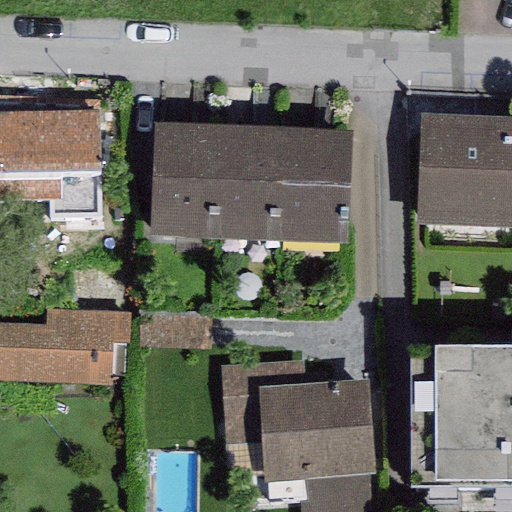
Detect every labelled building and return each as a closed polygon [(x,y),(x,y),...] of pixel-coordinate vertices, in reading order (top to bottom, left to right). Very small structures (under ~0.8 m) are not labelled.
[(102,152),(104,94),(0,91),(0,176),(51,178),(51,151),(102,152)] [(511,122),(417,119),(413,220),(511,223),(511,122)] [(350,126),(152,121),(149,233),(347,238),(350,126)] [(139,329),(0,323),(0,388),(136,394),(139,329)] [(511,335),(428,337),(431,477),(511,475),(511,335)] [(365,374),(251,383),(258,471),(372,462),(365,374)]
